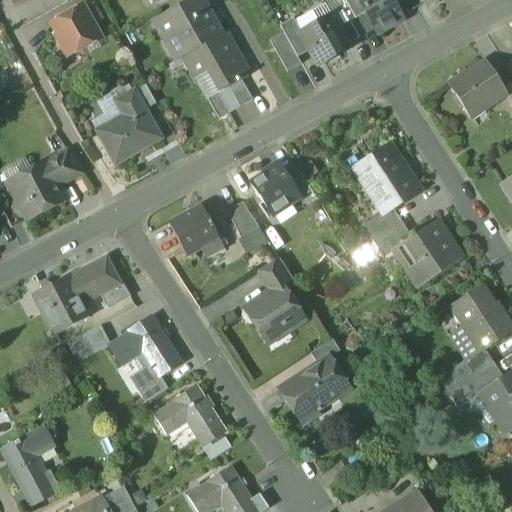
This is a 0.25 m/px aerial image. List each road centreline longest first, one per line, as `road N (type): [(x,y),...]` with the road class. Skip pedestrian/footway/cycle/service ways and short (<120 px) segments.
road 1 (residential): [(117,212),(301,498)]
road 2 (residential): [(378,75),(511,277)]
road 3 (unclassified): [(117,212),(3,13)]
road 4 (residential): [(294,118),(117,212)]
road 5 (residential): [(511,1),(378,75)]
road 6 (residential): [(216,0),(235,17),(294,118)]
road 7 (residential): [(117,212),(0,274)]
